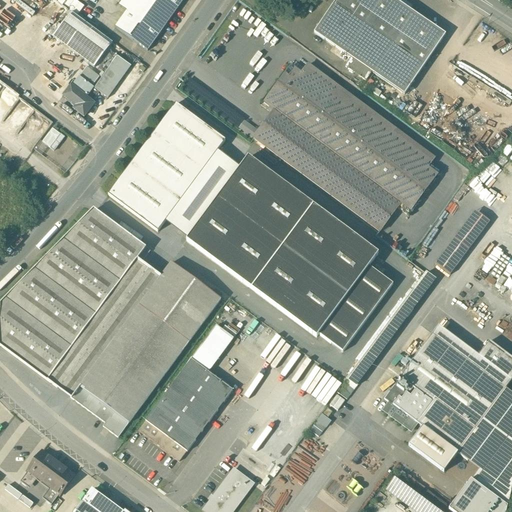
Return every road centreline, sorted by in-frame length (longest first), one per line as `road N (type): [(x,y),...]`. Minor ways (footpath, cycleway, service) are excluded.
road 1 (unclassified): [(218,0),(79,184),(0,272)]
road 2 (unclassified): [(0,377),(167,511)]
